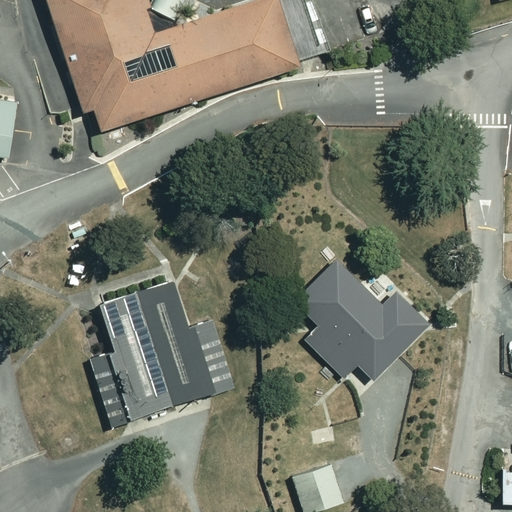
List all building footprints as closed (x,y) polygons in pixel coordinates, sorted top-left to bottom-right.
[(173,15),(171,9),(175,0),(42,0),(79,104),(89,101),(97,122),(296,56),(283,17),(276,0),(215,0),(205,4),(173,15)] [(0,151),(6,152),(14,97),(0,95),(0,151)] [(364,284),(333,253),(290,296),(315,321),(302,334),(343,374),(356,361),(371,376),(428,318),(392,283),(378,297),(364,284)] [(185,320),(170,274),(95,298),(97,303),(101,316),(111,346),(91,352),(87,354),(108,422),(115,420),(129,416),(128,412),(212,386),(213,389),(232,383),(211,315),(192,321),(191,319),(188,320),(185,320)] [(340,496),(329,459),(289,472),(301,508),(340,496)] [(511,465),(503,466),(499,466),(499,498),(500,498),(511,498),(511,465)]
